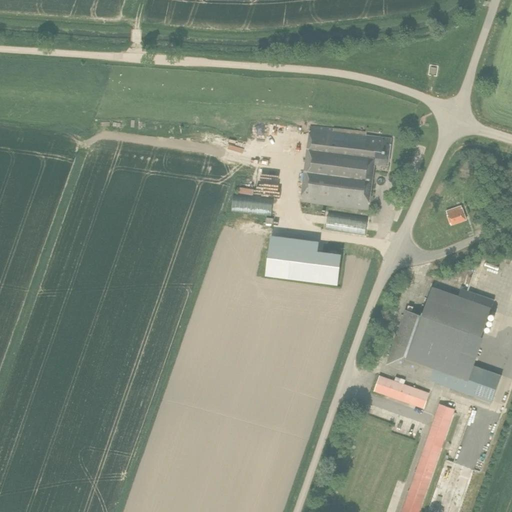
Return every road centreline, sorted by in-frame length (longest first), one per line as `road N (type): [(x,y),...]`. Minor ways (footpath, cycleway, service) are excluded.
road 1 (unclassified): [(456,113),(375,80),(309,70),(0,48)]
road 2 (unclassified): [(296,511),(361,328),(456,113)]
